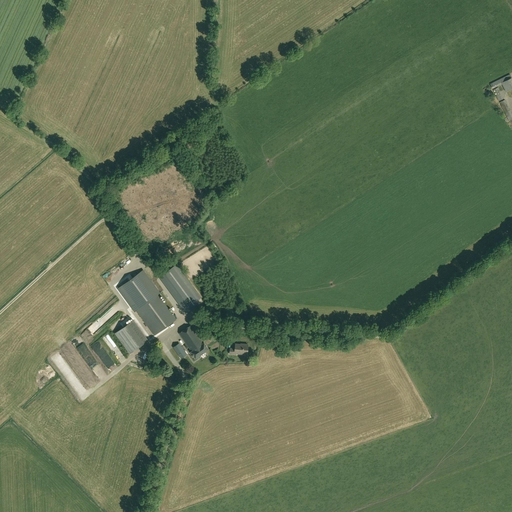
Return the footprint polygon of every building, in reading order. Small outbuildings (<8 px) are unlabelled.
[(501,83),(502,84),(506,92),(510,90),(506,81),(501,83)] [(511,118),(511,114),(508,107),(503,109),(508,120),(511,118)] [(173,267),(160,276),(186,312),(199,303),(173,267)] [(176,320),(157,294),(159,293),(142,270),(118,288),(135,311),(136,309),(155,335),(176,320)] [(115,318),(125,308),(120,302),(109,312),(115,318)] [(180,312),(177,314),(183,320),(185,318),(180,312)] [(114,333),(129,353),(147,340),(133,320),(114,333)] [(191,351),(191,352),(195,359),(209,350),(204,343),(203,344),(202,343),(206,340),(204,337),(200,339),(191,325),(179,333),(191,351)] [(104,346),(101,343),(94,349),(99,355),(104,350),(102,348),(104,346)] [(179,343),(169,350),(178,362),(188,355),(179,343)] [(77,349),(92,365),(95,362),(93,360),(96,357),(91,352),(90,353),(82,344),(77,349)] [(241,352),(247,352),(248,344),(243,344),(243,345),(235,344),(235,348),(230,348),(229,354),(236,354),(236,353),(241,353),(241,352)] [(73,357),(74,362),(78,361),(76,349),(67,350),(69,358),(73,357)] [(160,367),(162,352),(157,351),(154,366),(160,367)] [(61,370),(64,368),(66,371),(70,368),(61,353),(53,358),(61,370)]
